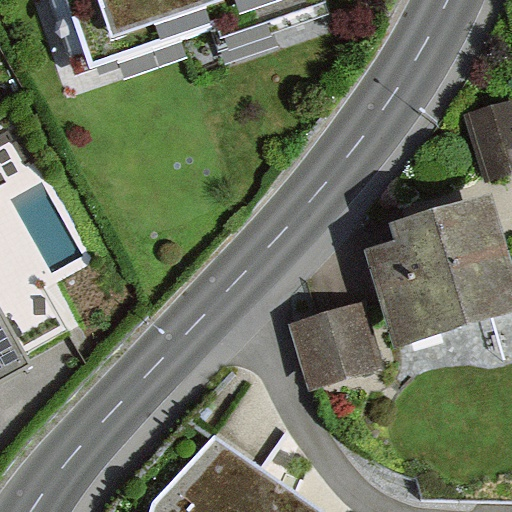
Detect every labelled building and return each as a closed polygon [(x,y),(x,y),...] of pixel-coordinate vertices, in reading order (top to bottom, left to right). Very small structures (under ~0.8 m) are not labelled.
[(311,0),(78,0),(102,73),(313,5),(311,0)] [(511,95),(466,111),(489,179),(511,170),(511,95)] [(511,327),(511,319),(478,212),(367,247),(403,361),(511,327)] [(288,317),(313,384),(385,357),(360,291),(288,317)] [(0,382),(29,366),(0,313),(0,382)] [(320,511),(215,441),(155,505),(152,511),(320,511)]
